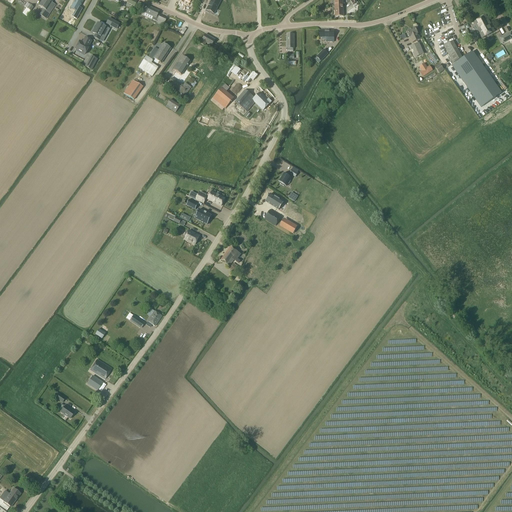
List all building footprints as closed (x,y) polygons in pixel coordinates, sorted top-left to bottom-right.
[(42,0),(39,6),(44,9),(40,15),(46,19),(55,5),(52,2),(53,0),(42,0)] [(71,17),(76,19),(82,9),(80,7),(83,0),(74,0),(70,8),(75,10),(71,17)] [(209,4),(207,9),(215,12),(220,0),(211,0),(211,1),(209,4)] [(342,0),(334,0),(335,17),(344,16),(342,0)] [(23,13),(28,16),(31,11),(34,8),(30,5),(27,9),(27,8),(23,13)] [(148,6),(145,13),(153,17),(152,19),(157,21),(156,22),(164,25),(167,18),(158,14),(159,12),(148,6)] [(486,15),(474,22),(482,38),(495,31),(486,15)] [(119,24),(109,19),(106,24),(116,29),(119,24)] [(105,27),(97,23),(92,33),(95,34),(94,37),(100,41),(101,37),(100,37),(105,27)] [(415,28),(407,31),(408,32),(407,33),(407,34),(408,36),(409,36),(412,43),(420,39),(415,28)] [(320,31),(320,38),(322,38),(322,39),(327,39),(327,42),(334,42),(334,31),(320,31)] [(499,38),(502,43),(510,38),(507,33),(499,38)] [(215,40),(206,35),(203,40),(201,43),(204,45),(206,42),(211,45),(215,40)] [(91,41),(85,38),(83,41),(84,41),(83,43),(79,41),(75,49),(85,55),(89,47),(88,46),(91,41)] [(453,41),(444,46),(453,63),(462,58),(453,41)] [(149,57),(146,56),(139,67),(152,76),(158,68),(150,63),(152,60),(154,58),(161,63),(171,49),(163,44),(160,49),(155,56),(151,53),(149,57)] [(317,57),(320,60),(321,61),(328,54),(324,50),(317,57)] [(472,52),(464,58),(452,66),(481,108),(502,93),(473,52),(473,51),(472,52),(473,52),(472,52)] [(482,58),(485,63),(493,58),(490,53),(482,58)] [(96,60),(91,56),(85,67),(91,70),(96,60)] [(182,57),(173,70),(181,75),(190,62),(182,57)] [(436,68),(439,73),(444,70),(440,65),(436,68)] [(430,66),(422,71),(420,73),(423,77),(433,70),(430,66)] [(167,84),(171,87),(174,89),(177,91),(176,92),(181,96),(182,95),(185,96),(189,90),(189,91),(191,87),(185,83),(183,86),(171,78),(167,84)] [(134,100),(143,87),(132,80),(123,94),(134,100)] [(227,84),(219,96),(238,109),(246,98),(227,84)] [(250,111),(261,118),(264,114),(263,113),(266,107),(268,103),(259,97),(250,111)] [(170,100),(166,107),(175,113),(180,106),(170,100)] [(297,173),(292,170),(292,169),(289,174),(295,178),(298,173),(297,173)] [(291,178),(284,174),(282,177),(281,177),(280,179),(281,179),(279,182),(281,183),(280,184),(284,186),(285,185),(286,186),(288,183),(289,184),(291,180),(290,180),(291,178)] [(217,195),(212,192),(208,199),(221,206),(225,199),(220,196),(221,194),(218,192),(217,195)] [(206,198),(199,194),(195,202),(202,206),(206,198)] [(266,202),(279,210),(284,202),(271,194),(266,202)] [(198,204),(189,200),(186,205),(195,210),(198,204)] [(283,213),(294,219),(297,213),(287,207),(283,213)] [(212,216),(199,209),(195,218),(207,225),(212,216)] [(270,210),(265,219),(276,226),(281,216),(270,210)] [(278,226),(292,234),(297,225),(283,218),(278,226)] [(189,231),(185,240),(195,245),(200,236),(189,231)] [(231,247),(221,260),(229,266),(234,260),(239,263),(240,261),(238,259),(241,254),(231,247)] [(155,312),(148,321),(155,326),(162,316),(155,312)] [(144,323),(133,316),(130,321),(141,328),(144,323)] [(94,334),(101,339),(105,333),(98,329),(94,334)] [(90,370),(105,380),(112,369),(97,360),(90,370)] [(103,382),(93,376),(90,380),(93,382),(91,386),(98,391),(103,382)] [(74,386),(68,396),(86,407),(92,397),(74,386)] [(65,406),(61,412),(70,419),(75,413),(65,406)] [(0,499),(0,511),(4,511),(1,509),(5,503),(11,507),(21,494),(14,488),(10,494),(6,491),(4,491),(2,494),(3,495),(0,499)]
